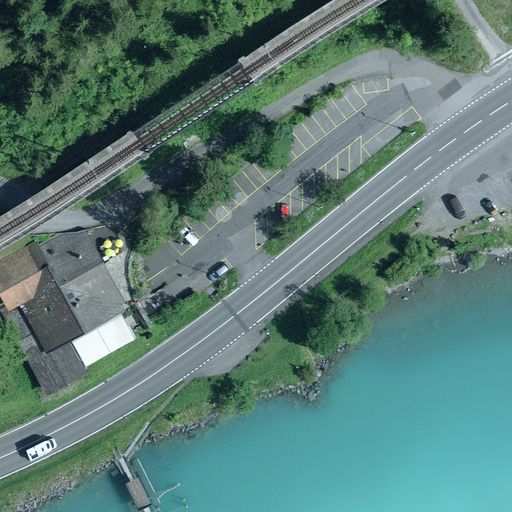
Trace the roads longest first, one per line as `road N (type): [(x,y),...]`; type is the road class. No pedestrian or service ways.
road 1 (primary): [(0,457),(182,354),(511,99)]
road 2 (track): [(0,193),(49,221),(93,216),(376,64),(402,64),(429,77),(483,118)]
